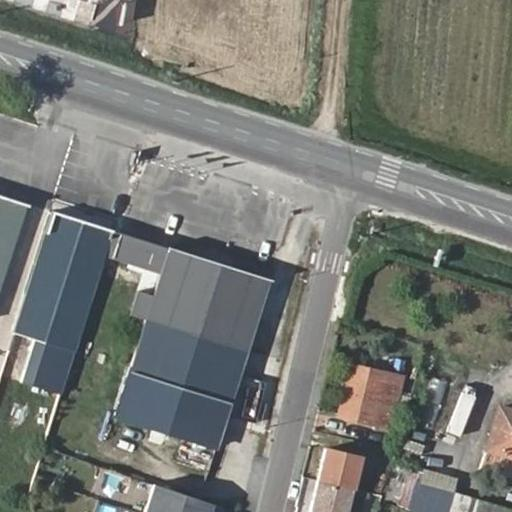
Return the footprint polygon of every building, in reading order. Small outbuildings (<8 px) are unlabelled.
[(0,195),(0,279),(24,204),(0,195)] [(69,361),(109,229),(55,212),(17,334),(57,347),(55,358),(69,361)] [(111,230),(109,229),(69,361),(70,362),(103,256),(158,273),(152,292),(138,289),(130,314),(144,319),(115,414),(214,447),(267,279),(166,247),(162,261),(107,244),(111,230)] [(338,414),(386,426),(398,374),(350,362),(338,414)] [(439,409),(445,380),(430,377),(424,406),(439,409)] [(511,408),(499,405),(480,468),(500,473),(506,455),(511,456),(511,408)] [(325,444),(309,510),(316,511),(341,511),(349,484),(350,485),(358,453),(325,444)] [(216,511),(219,505),(156,484),(148,511),(216,511)] [(511,511),(511,509),(453,492),(447,511),(448,511),(511,511)]
